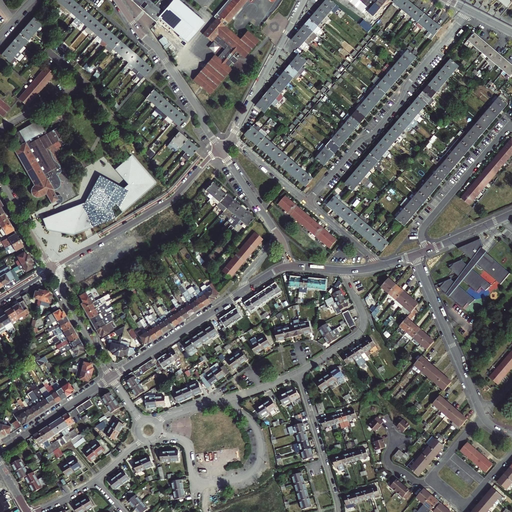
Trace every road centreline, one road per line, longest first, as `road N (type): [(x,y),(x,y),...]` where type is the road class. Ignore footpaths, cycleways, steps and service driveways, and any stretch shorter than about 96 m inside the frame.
road 1 (residential): [(469,10),(399,104),(307,202)]
road 2 (residential): [(49,270),(174,198),(217,144)]
road 3 (residential): [(110,377),(289,266)]
road 4 (residential): [(228,398),(259,436),(248,474),(199,483),(183,439),(159,431)]
road 5 (residential): [(217,144),(117,0)]
road 6 (residential): [(414,255),(481,416)]
road 7 (residential): [(511,125),(424,224),(427,250)]
road 8 (residential): [(304,0),(232,137)]
road 9 (residential): [(338,511),(298,371)]
road 10 (residential): [(298,371),(363,325),(343,270)]
road 11 (residential): [(289,266),(280,238),(219,148)]
road 12 (residential): [(0,450),(110,377)]
road 13 (residential): [(110,377),(49,270)]
road 14 (residential): [(511,450),(460,508),(427,479)]
